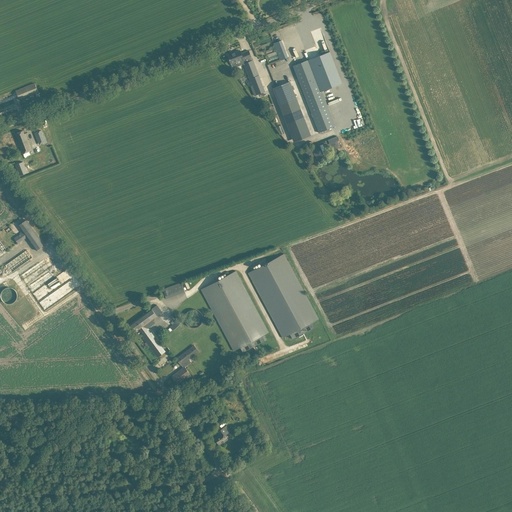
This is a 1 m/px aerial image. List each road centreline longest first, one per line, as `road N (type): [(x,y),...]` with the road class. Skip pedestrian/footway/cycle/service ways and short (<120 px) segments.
road 1 (unclassified): [(0,127),(321,0)]
road 2 (unclassified): [(165,388),(0,166)]
road 3 (unclassified): [(0,479),(58,492),(216,473)]
road 4 (unclassified): [(165,388),(369,310)]
